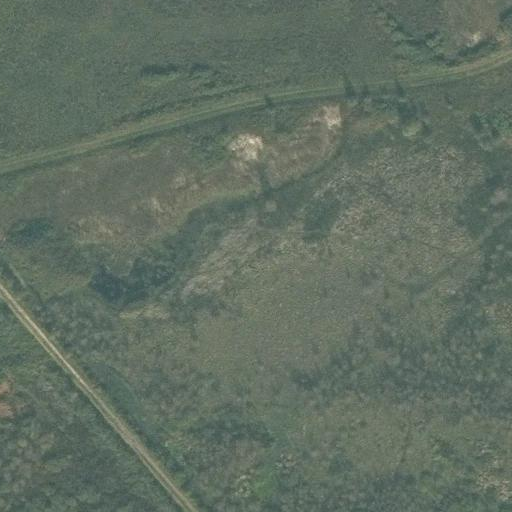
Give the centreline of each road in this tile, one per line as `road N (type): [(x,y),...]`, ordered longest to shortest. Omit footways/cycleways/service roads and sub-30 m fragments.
road 1 (track): [(0,170),(206,111),(443,78),(511,54)]
road 2 (track): [(190,511),(0,291)]
